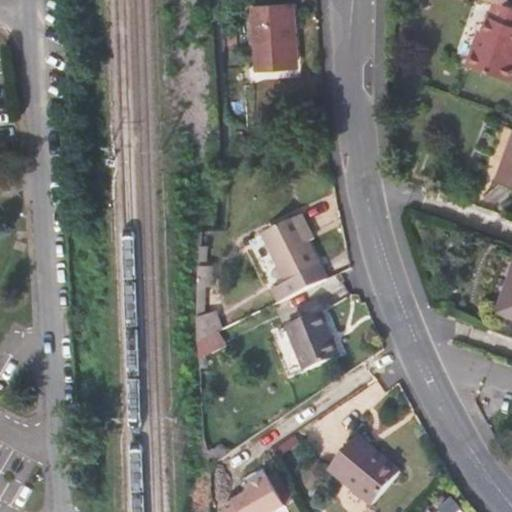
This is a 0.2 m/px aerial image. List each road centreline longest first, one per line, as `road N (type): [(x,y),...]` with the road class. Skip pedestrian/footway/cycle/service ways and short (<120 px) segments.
road 1 (residential): [(31,3),(64,511)]
road 2 (tertiary): [(511,504),(455,431),(404,323)]
road 3 (tertiary): [(364,189),(349,87),(351,0)]
road 4 (residential): [(511,238),(364,189)]
road 5 (tertiary): [(404,323),(364,189)]
